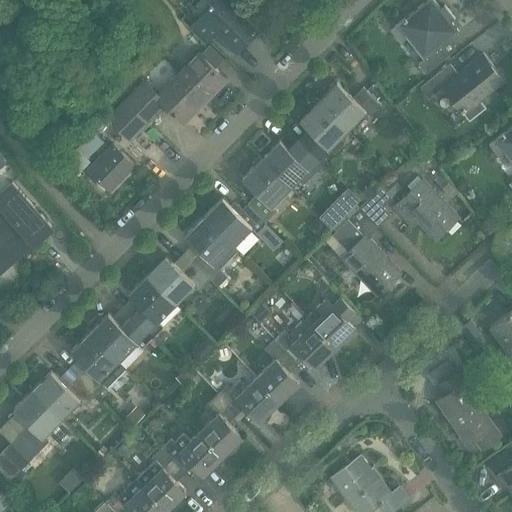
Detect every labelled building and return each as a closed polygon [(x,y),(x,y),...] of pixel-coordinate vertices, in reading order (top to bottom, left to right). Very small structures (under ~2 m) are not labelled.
[(212,7),(194,24),(208,38),(217,30),(238,50),(257,30),(237,10),(244,2),(242,0),(217,0),(214,4),(212,2),(210,5),(212,7)] [(304,6),(298,0),(279,0),(294,15),(304,6)] [(434,0),(427,0),(391,29),(401,42),(408,36),(425,57),(418,63),(426,72),(449,54),(442,45),(460,31),(452,21),(455,18),(444,5),(441,7),(434,0)] [(200,52),(178,73),(205,100),(227,79),(200,52)] [(484,106),(479,99),(504,79),(483,52),(458,72),(450,63),(421,86),(429,97),(444,85),(469,118),(484,106)] [(144,80),(126,99),(149,121),(166,103),(184,122),(205,100),(178,73),(158,94),(144,80)] [(338,82),(319,101),(346,128),(364,109),(370,116),(381,105),(363,87),(353,97),(338,82)] [(131,139),(149,121),(126,99),(108,117),(131,139)] [(319,101),(301,119),(316,134),(305,145),(324,163),(345,142),(338,135),(346,128),(319,101)] [(511,124),(490,143),(500,156),(506,150),(511,157),(511,124)] [(281,140),(262,159),(289,185),(297,177),(304,184),(324,163),(305,145),(296,154),(281,140)] [(113,143),(89,168),(111,190),(136,164),(113,143)] [(0,145),(0,186),(18,175),(0,145)] [(415,154),(421,162),(430,155),(423,147),(415,154)] [(262,159),(243,178),(258,193),(248,203),(266,221),(277,210),(270,203),(289,185),(262,159)] [(368,201),(361,207),(379,226),(390,214),(383,207),(402,188),(390,176),(381,185),(375,180),(361,194),(368,201)] [(412,189),(395,206),(414,225),(419,220),(436,238),(458,217),(422,180),(418,176),(409,185),(412,189)] [(0,215),(2,217),(18,235),(24,230),(34,242),(52,226),(12,181),(0,191),(0,215)] [(348,187),(326,210),(337,221),(360,198),(348,187)] [(223,198),(205,217),(238,250),(239,249),(235,245),(247,233),(246,233),(251,228),(252,227),(274,249),(284,240),(266,221),(248,203),(242,208),(237,202),(231,203),(230,205),(223,198)] [(401,274),(366,238),(379,226),(361,207),(337,231),(353,248),(343,257),(380,295),(401,274)] [(18,235),(2,217),(0,218),(0,272),(16,258),(5,246),(18,235)] [(205,217),(186,236),(201,250),(191,261),(209,279),(211,277),(218,285),(229,275),(221,267),(238,250),(205,217)] [(506,238),(499,244),(505,251),(511,245),(506,238)] [(166,256),(147,275),(174,301),(192,283),(198,289),(209,279),(191,261),(181,271),(166,256)] [(147,275),(129,293),(144,308),(134,318),(152,336),(162,326),(155,319),(174,301),(147,275)] [(317,305),(307,316),(313,322),(337,346),(356,327),(343,313),(352,305),(332,284),(324,292),(322,293),(326,297),(317,305)] [(511,310),(491,326),(511,355),(511,310)] [(109,314),(90,333),(110,353),(126,368),(127,367),(118,358),(135,341),(141,347),(152,336),(134,318),(124,328),(109,314)] [(285,330),(276,339),(295,359),(303,351),(316,365),(337,346),(313,322),(307,316),(288,334),(285,330)] [(482,335),(471,319),(460,327),(471,342),(482,335)] [(90,333),(72,352),(87,367),(77,377),(95,395),(105,384),(107,386),(126,368),(110,353),(90,333)] [(299,382),(286,367),(295,359),(276,339),(266,348),(275,358),(257,376),(280,400),(299,382)] [(483,446),(500,434),(465,383),(469,381),(461,370),(441,384),(448,394),(439,400),(468,442),(477,436),(483,446)] [(52,371),(33,391),(59,417),(78,398),(85,405),(95,395),(77,377),(67,386),(52,371)] [(184,371),(176,378),(182,384),(190,378),(184,371)] [(228,384),(219,393),(239,414),(247,406),(260,419),(280,400),(257,376),(246,386),(240,379),(232,387),(228,384)] [(29,424),(10,443),(29,461),(49,442),(42,435),(59,417),(33,391),(14,409),(29,424)] [(243,436),(230,422),(239,414),(219,393),(209,402),(219,412),(200,431),(223,455),(243,436)] [(134,425),(146,414),(137,405),(126,417),(134,425)] [(172,438),(162,448),(182,468),(191,460),(203,473),(223,455),(200,431),(190,440),(183,433),(175,441),(172,438)] [(128,441),(119,450),(126,456),(134,447),(128,441)] [(10,443),(2,451),(21,469),(29,461),(10,443)] [(186,490),(173,476),(182,468),(162,448),(153,456),(156,460),(137,478),(144,485),(166,509),(186,490)] [(2,451),(0,453),(0,469),(9,481),(21,469),(2,451)] [(368,511),(379,503),(386,511),(391,511),(408,499),(400,488),(391,495),(361,455),(336,474),(355,499),(351,503),(357,511),(368,511)] [(507,487),(511,493),(511,464),(496,476),(493,479),(501,490),(502,489),(503,489),(507,487)] [(70,492),(84,477),(73,467),(59,481),(70,492)] [(115,493),(105,502),(115,511),(163,511),(166,509),(144,485),(137,478),(118,496),(115,493)] [(96,511),(115,511),(105,502),(96,511)]
